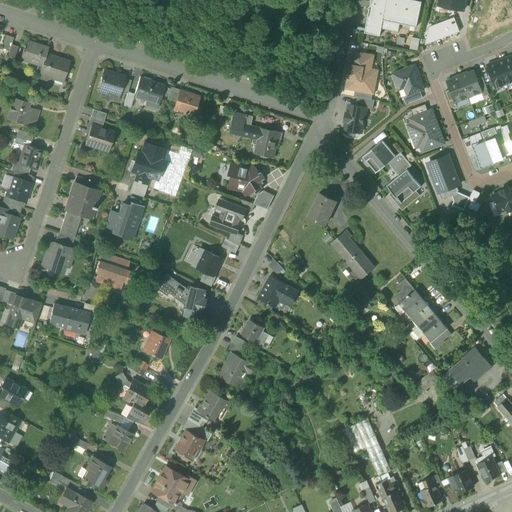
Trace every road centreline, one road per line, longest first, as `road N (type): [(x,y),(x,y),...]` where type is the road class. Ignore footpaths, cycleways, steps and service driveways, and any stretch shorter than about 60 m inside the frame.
road 1 (residential): [(118,511),(321,125)]
road 2 (residential): [(321,125),(511,361)]
road 3 (residential): [(511,38),(431,70),(469,175),(484,185),(511,174)]
road 4 (residential): [(98,45),(301,109),(321,125)]
road 5 (residential): [(98,45),(25,262)]
road 6 (residential): [(321,125),(354,0)]
